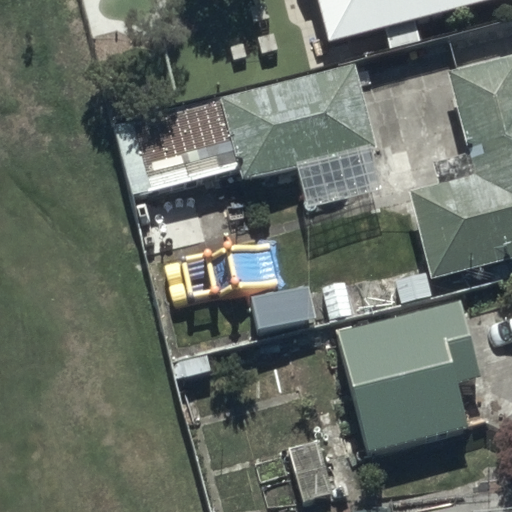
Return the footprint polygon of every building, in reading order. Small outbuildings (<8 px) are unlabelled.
[(320,0),(333,47),(509,0),(320,0)] [(511,61),(450,78),(476,177),(407,195),(430,284),(511,262),(511,61)] [(219,101),(238,181),(372,149),(352,69),(219,101)] [(464,308),(322,345),(354,474),(460,448),(451,409),(487,400),(464,308)] [(318,443),(286,452),(299,506),(331,499),(318,443)]
